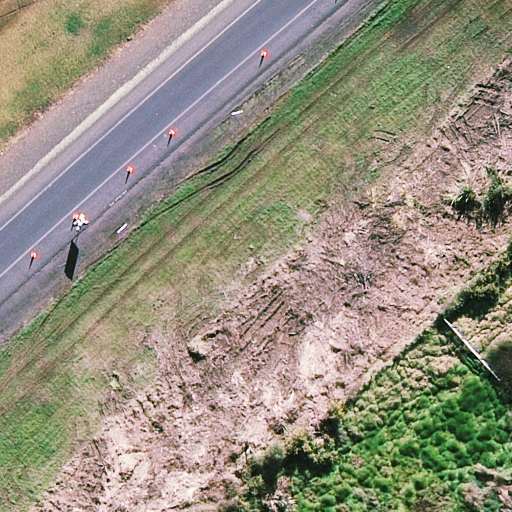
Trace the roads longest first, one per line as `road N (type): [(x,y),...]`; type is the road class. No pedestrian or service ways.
road 1 (trunk): [(296,0),(0,267)]
road 2 (trunk): [(0,227),(162,0)]
